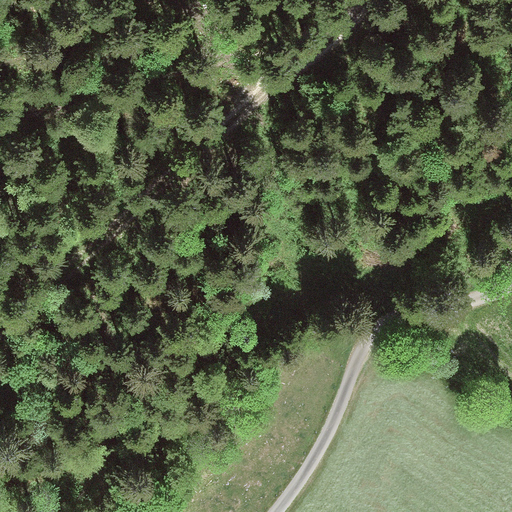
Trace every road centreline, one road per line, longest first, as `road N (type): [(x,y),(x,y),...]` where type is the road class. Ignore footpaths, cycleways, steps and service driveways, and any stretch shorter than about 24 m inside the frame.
road 1 (track): [(364,0),(0,329)]
road 2 (track): [(511,286),(398,314),(380,327),(357,359),(321,445),(275,511)]
